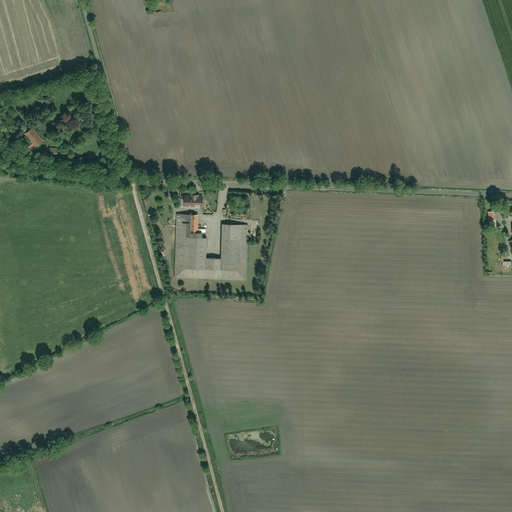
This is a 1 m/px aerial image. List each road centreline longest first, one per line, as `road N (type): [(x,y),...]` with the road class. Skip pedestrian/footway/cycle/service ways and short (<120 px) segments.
road 1 (residential): [(130,180),(511,195)]
road 2 (track): [(130,180),(223,511)]
road 3 (residential): [(130,180),(80,0)]
road 4 (residential): [(0,167),(130,180)]
